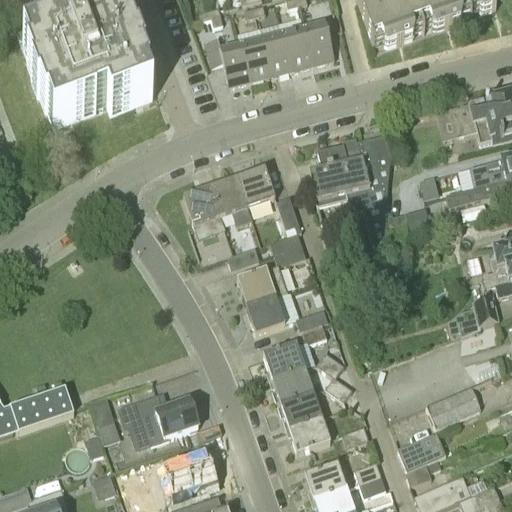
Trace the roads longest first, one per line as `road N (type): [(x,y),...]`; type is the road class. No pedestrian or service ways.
road 1 (residential): [(271,511),(245,430),(188,310),(107,190)]
road 2 (residential): [(191,149),(365,98)]
road 3 (residential): [(191,149),(137,12),(123,0)]
road 4 (residential): [(365,98),(511,61)]
road 5 (residential): [(0,265),(107,190)]
